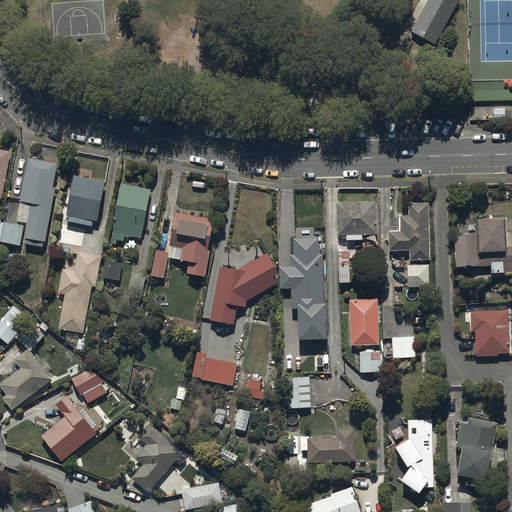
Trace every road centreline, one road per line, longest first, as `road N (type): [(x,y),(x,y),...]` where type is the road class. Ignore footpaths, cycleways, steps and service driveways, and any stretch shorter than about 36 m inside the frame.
road 1 (tertiary): [(0,73),(43,107),(80,121),(275,158),(331,159)]
road 2 (residential): [(331,159),(337,352),(348,375),(373,390),(381,420)]
road 3 (tertiary): [(331,159),(511,153)]
